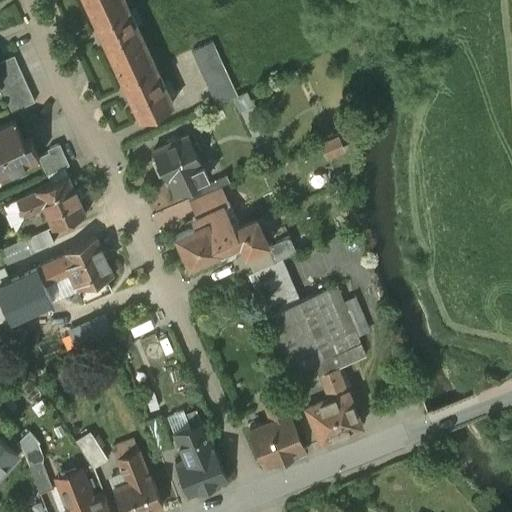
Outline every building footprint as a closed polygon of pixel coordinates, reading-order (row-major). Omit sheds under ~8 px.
[(173,103),(125,0),(85,0),(99,30),(98,30),(102,38),(103,38),(126,87),(125,87),(129,96),(130,95),(140,118),(173,103)] [(238,95),(213,41),(192,50),(217,104),(238,95)] [(14,55),(0,61),(0,85),(12,112),(35,101),(14,55)] [(15,119),(0,125),(0,174),(12,170),(10,167),(24,161),(25,164),(39,157),(40,157),(39,156),(31,138),(25,140),(15,119)] [(188,133),(154,149),(167,178),(169,177),(176,193),(207,178),(200,163),(201,162),(188,133)] [(344,134),(326,142),(333,157),(351,149),(344,134)] [(60,143),(48,149),(49,152),(39,156),(40,157),(39,157),(47,175),(69,164),(60,143)] [(69,174),(36,189),(36,190),(43,207),(53,228),(86,213),(69,174)] [(221,185),(190,199),(197,216),(193,218),(194,220),(184,225),(185,225),(187,230),(176,235),(190,264),(219,251),(221,250),(214,235),(239,223),(230,201),(229,202),(221,185)] [(36,190),(17,199),(25,215),(43,207),(36,190)] [(239,223),(214,235),(221,250),(219,251),(220,253),(240,244),(245,254),(246,254),(269,244),(269,243),(261,225),(260,224),(258,219),(256,215),(239,223)] [(263,216),(258,219),(260,224),(262,223),(263,226),(267,224),(263,216)] [(97,235),(62,251),(63,253),(71,271),(79,289),(80,289),(98,281),(114,273),(97,235)] [(289,236),(269,245),(269,244),(246,254),(253,271),(281,258),(296,251),(289,236)] [(25,237),(0,248),(0,252),(5,264),(31,252),(25,237)] [(55,242),(32,252),(38,265),(60,255),(55,242)] [(38,265),(23,272),(33,296),(48,289),(46,283),(71,271),(63,253),(60,255),(38,265)] [(253,271),(249,273),(267,314),(300,300),(281,258),(253,271)] [(98,281),(80,289),(85,300),(103,292),(98,281)] [(300,300),(267,314),(296,382),(339,366),(366,355),(336,285),(300,300)] [(347,387),(339,366),(296,382),(307,409),(320,439),(321,441),(362,424),(354,404),(359,403),(351,385),(347,387)] [(279,394),(263,401),(271,420),(249,428),(265,463),(304,447),(303,446),(303,445),(289,412),(287,413),(279,394)] [(197,409),(185,413),(190,425),(202,421),(197,409)] [(307,409),(297,414),(309,443),(310,443),(320,439),(307,409)] [(160,414),(147,419),(159,450),(172,444),(160,414)] [(190,425),(174,432),(185,455),(175,459),(175,460),(213,445),(202,421),(190,425)] [(108,457),(90,429),(76,438),(94,465),(108,457)] [(139,448),(134,436),(113,445),(117,456),(127,481),(113,487),(123,511),(142,511),(163,504),(151,472),(149,473),(139,447),(139,448)] [(0,474),(18,453),(0,437),(0,474)] [(175,460),(188,494),(228,478),(213,445),(175,460)] [(43,461),(30,466),(40,492),(53,487),(43,461)] [(81,466),(56,476),(68,505),(93,495),(81,466)] [(68,505),(67,505),(69,511),(112,511),(104,491),(93,495),(68,505)]
